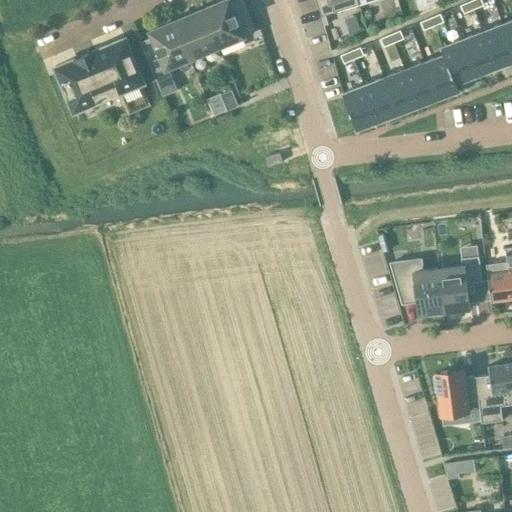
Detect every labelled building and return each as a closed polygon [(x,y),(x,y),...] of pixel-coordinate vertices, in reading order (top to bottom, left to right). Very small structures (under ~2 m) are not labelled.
[(204,9),(219,47),(241,37),(253,32),(242,6),(230,11),(226,0),(204,9)] [(356,5),(354,0),(313,0),(319,18),(333,13),(333,12),(356,5)] [(474,9),(470,0),(460,4),(464,13),(474,9)] [(470,0),(474,9),(484,4),(481,0),(470,0)] [(189,59),(219,47),(204,9),(174,22),(189,59)] [(440,13),(430,17),(434,25),(444,21),(440,13)] [(424,29),(434,25),(430,17),(420,21),(424,29)] [(511,19),(502,23),(511,48),(511,19)] [(174,22),(170,24),(148,33),(152,43),(140,48),(151,74),(163,69),(163,70),(189,59),(174,22)] [(482,31),(496,67),(511,60),(511,48),(502,23),(482,31)] [(390,34),(394,42),(403,38),(400,30),(390,34)] [(482,31),(462,38),(475,74),(496,67),(482,31)] [(394,42),(390,34),(380,38),(384,46),(394,42)] [(456,82),(475,74),(462,38),(441,46),(444,54),(445,53),(456,82)] [(52,68),(71,112),(117,93),(126,116),(148,106),(139,84),(141,83),(123,39),(92,52),(92,51),(72,59),(73,60),(52,68)] [(350,50),(354,59),(364,55),(360,46),(350,50)] [(354,59),(350,50),(340,54),(344,63),(354,59)] [(445,53),(444,54),(424,61),(438,97),(459,89),(456,82),(445,53)] [(438,97),(424,61),(404,69),(417,105),(438,97)] [(417,105),(404,69),(384,77),(397,112),(417,105)] [(363,84),(377,120),(397,112),(384,77),(363,84)] [(356,128),(377,120),(363,84),(342,92),(356,128)] [(227,109),(237,105),(231,90),(221,94),(227,109)] [(268,165),(282,161),(280,152),(265,156),(268,165)] [(511,245),(505,247),(506,261),(486,263),(490,301),(499,299),(499,298),(510,297),(509,293),(511,292),(511,245)] [(462,265),(439,268),(444,309),(449,309),(449,313),(465,311),(464,307),(469,306),(467,292),(475,291),(475,281),(482,281),(479,255),(461,257),(462,265)] [(419,313),(444,309),(439,268),(422,270),(421,258),(390,262),(402,302),(417,301),(419,313)] [(511,403),(511,362),(487,366),(489,374),(475,376),(478,399),(481,422),(502,419),(500,405),(511,403)] [(478,399),(475,376),(464,377),(463,369),(437,372),(437,376),(433,377),(435,391),(439,390),(442,413),(468,410),(467,401),(478,399)] [(444,463),(448,478),(459,477),(457,461),(444,463)]
